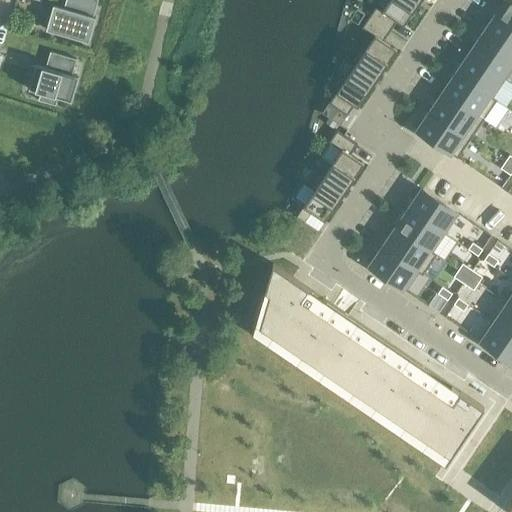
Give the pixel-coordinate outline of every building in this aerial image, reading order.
[(99,0),(98,0),(67,0),(65,9),(55,6),(47,31),(90,43),(97,18),(94,18),(99,0)] [(378,7),(370,18),(391,32),(398,22),(405,27),(422,0),(390,0),(384,11),(378,7)] [(511,0),(508,0),(496,18),(511,28),(511,0)] [(375,37),(356,65),(378,80),(398,51),(384,42),(391,32),(370,18),(363,29),(375,37)] [(511,28),(496,18),(483,37),(511,56),(511,28)] [(511,56),(483,37),(471,56),(506,80),(511,71),(511,56)] [(37,66),(30,91),(41,94),(39,102),(57,107),(59,99),(72,103),(79,78),(73,76),(77,61),(51,53),(47,68),(37,66)] [(471,56),(458,75),(498,102),(498,101),(494,98),(506,80),(471,56)] [(356,65),(330,104),(348,116),(355,106),(359,109),(378,80),(356,65)] [(458,75),(445,94),(485,120),(498,102),(458,75)] [(445,94),(432,112),(472,139),(485,120),(445,94)] [(419,132),(423,135),(447,152),(458,159),(459,159),(472,139),(432,112),(419,132)] [(316,172),(316,173),(345,194),(365,165),(352,156),(358,146),(338,131),(330,143),(342,151),(324,178),(316,172)] [(511,176),(511,175),(511,166),(506,163),(502,170),(511,176)] [(306,205),(297,218),(305,223),(312,213),(326,222),(345,194),(316,173),(307,186),(315,191),(306,205)] [(424,191),(410,210),(446,235),(459,215),(424,191)] [(410,210),(397,229),(437,256),(438,255),(434,253),(446,235),(410,210)] [(397,229),(385,248),(424,275),(437,256),(397,229)] [(484,251),(474,244),(469,250),(479,257),(484,251)] [(385,248),(371,268),(407,292),(420,273),(424,276),(424,275),(385,248)] [(499,261),(489,255),(485,261),(495,268),(499,261)] [(256,324),(254,333),(447,464),(452,457),(485,408),(461,392),(350,316),(334,305),(311,289),(274,264),(256,324)] [(469,278),(473,271),(464,265),(459,271),(469,278)] [(455,278),(464,285),(469,278),(459,271),(455,278)] [(469,278),(479,285),(483,278),(473,271),(469,278)] [(479,285),(469,278),(464,285),(474,291),(479,285)] [(453,295),(443,288),(439,295),(449,302),(453,295)] [(469,306),(459,299),(455,306),(465,312),(469,306)] [(492,320),(492,321),(511,334),(511,307),(509,305),(496,323),(492,320)] [(511,334),(492,321),(479,341),(511,363),(511,334)]
